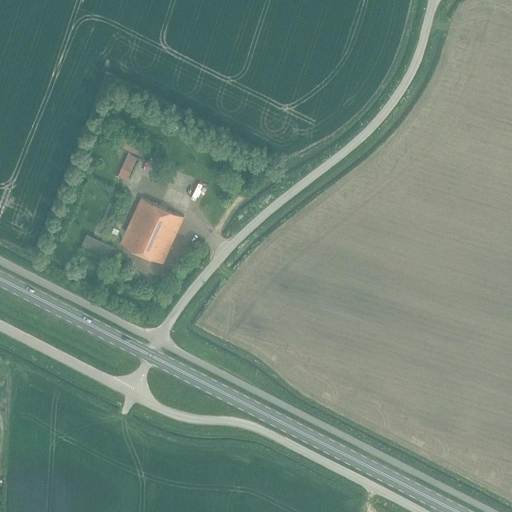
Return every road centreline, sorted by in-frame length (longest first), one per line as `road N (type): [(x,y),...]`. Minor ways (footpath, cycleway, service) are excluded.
road 1 (unclassified): [(158,341),(226,247),(396,101),(427,44),(436,0)]
road 2 (unclassified): [(158,341),(491,511)]
road 3 (primary): [(456,511),(150,356)]
road 4 (unclassified): [(420,511),(282,440),(247,426),(188,420),(130,394)]
road 5 (unclassified): [(0,260),(158,341)]
road 6 (primary): [(150,356),(0,279)]
road 7 (unclassified): [(130,394),(0,324)]
